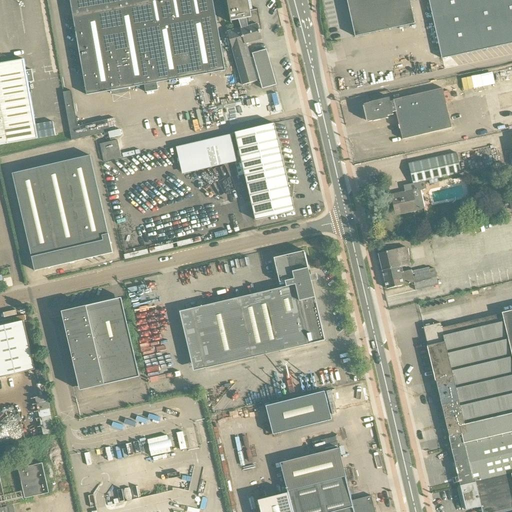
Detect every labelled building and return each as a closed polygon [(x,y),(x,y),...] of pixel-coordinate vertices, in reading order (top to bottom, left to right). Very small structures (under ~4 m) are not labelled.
[(69,0),(87,97),(145,86),(146,93),(158,91),(157,84),(225,72),(212,0),(69,0)] [(226,0),(231,23),(232,23),(232,21),(239,20),(241,28),(240,28),(228,31),(242,86),(257,81),(257,80),(259,79),(262,89),(276,85),(266,50),(252,54),(253,58),(251,59),(247,44),(262,39),(259,30),(262,30),(258,9),(250,11),(249,5),(248,0),(226,0)] [(346,0),(355,37),(415,24),(409,0),(346,0)] [(511,0),(429,0),(442,59),(511,43),(511,0)] [(0,145),(55,136),(53,122),(35,125),(28,83),(33,82),(33,80),(31,70),(26,71),(24,60),(6,63),(0,59),(0,145)] [(393,115),(392,113),(395,112),(402,140),(452,128),(442,89),(393,100),(393,102),(390,102),(389,98),(363,104),(368,122),(373,121),(373,122),(388,118),(387,117),(393,115)] [(73,140),(116,130),(114,120),(77,126),(71,91),(64,93),(73,140)] [(274,124),(235,133),(255,221),(295,211),(292,198),(293,198),(294,184),(288,184),(274,124)] [(177,142),(182,170),(237,160),(232,132),(177,142)] [(121,158),(117,141),(100,145),(104,162),(121,158)] [(425,182),(429,181),(429,185),(439,183),(438,179),(462,174),(457,153),(408,164),(413,184),(414,191),(391,196),(396,215),(417,211),(416,210),(424,209),(421,191),(427,189),(425,182)] [(113,253),(90,156),(12,174),(35,272),(113,253)] [(411,266),(407,247),(378,254),(387,290),(414,283),(416,291),(438,286),(435,269),(429,269),(429,267),(412,271),(411,270),(403,272),(402,267),(406,266),(406,268),(411,266)] [(15,248),(2,252),(4,258),(0,259),(0,268),(0,270),(20,264),(15,248)] [(194,371),(315,343),(325,341),(304,251),(274,259),(279,283),(285,282),(286,287),(192,309),(180,312),(194,371)] [(139,373),(122,302),(62,316),(71,353),(76,352),(77,357),(72,358),(79,386),(79,387),(139,373)] [(460,486),(511,473),(511,310),(502,313),(502,314),(489,317),(491,324),(443,336),(440,324),(423,327),(428,346),(445,342),(453,376),(436,380),(447,429),(449,437),(460,486)] [(0,378),(35,370),(24,321),(0,326),(0,378)] [(266,407),(273,435),(331,420),(324,392),(266,407)] [(49,394),(38,395),(42,432),(53,431),(49,394)] [(180,449),(186,448),(183,432),(177,434),(180,449)] [(167,436),(147,440),(151,457),(171,452),(167,436)] [(375,511),(371,496),(352,501),(339,449),(280,463),(292,511),(375,511)] [(49,493),(42,464),(18,469),(25,499),(49,493)] [(511,473),(460,486),(466,510),(481,507),(482,511),(494,511),(511,508),(511,473)]
